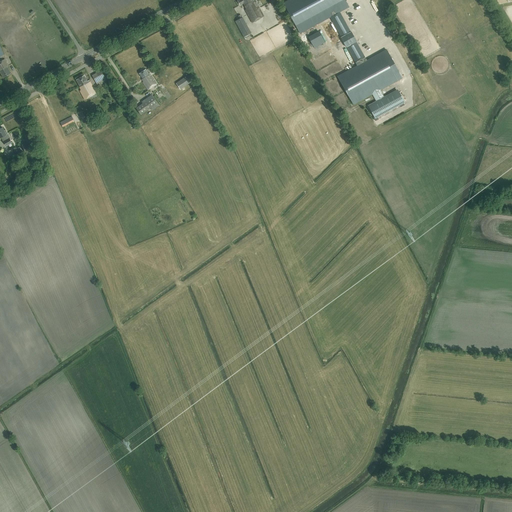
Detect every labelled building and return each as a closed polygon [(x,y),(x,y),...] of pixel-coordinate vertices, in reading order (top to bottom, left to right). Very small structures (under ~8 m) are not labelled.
[(252,23),(264,16),(254,0),(253,0),(238,0),(237,1),(240,6),(243,4),(246,9),(245,10),(252,23)] [(289,0),(284,3),(300,34),(330,17),(335,15),(340,12),(349,7),(344,0),(289,0)] [(357,66),(366,61),(361,51),(356,42),(357,41),(354,37),(351,32),(345,22),(340,12),(335,15),(330,17),(336,27),(341,37),(343,42),(346,47),(347,47),(350,53),(354,60),(355,62),(357,65),(357,66)] [(251,33),(243,19),(242,17),(235,21),(244,37),(251,33)] [(325,43),(319,31),(308,37),(314,49),(325,43)] [(372,94),(380,90),(402,78),(386,49),(366,61),(357,66),(344,72),(338,76),(352,102),(354,104),(372,94)] [(7,67),(8,66),(5,60),(0,62),(0,72),(3,78),(11,73),(7,67)] [(150,74),(149,74),(146,69),(139,74),(144,81),(143,82),(148,90),(157,84),(150,74)] [(107,81),(101,70),(92,75),(98,86),(107,81)] [(176,83),(180,90),(195,80),(191,74),(186,78),(185,77),(176,83)] [(85,100),(96,93),(89,80),(88,81),(84,75),(76,80),(82,90),(80,91),(85,100)] [(384,98),(380,90),(372,94),(377,102),(369,106),(375,117),(374,118),(375,121),(378,119),(377,116),(399,104),(401,107),(404,105),(403,102),(404,102),(398,91),(384,98)] [(159,106),(152,95),(141,102),(142,104),(136,108),(141,115),(150,108),(152,111),(159,106)] [(82,112),(76,116),(79,121),(85,117),(82,112)] [(74,121),(72,116),(60,122),(63,127),(74,121)] [(12,143),(10,139),(5,130),(4,131),(2,128),(0,128),(0,137),(0,138),(3,137),(5,141),(4,142),(6,146),(12,143)] [(28,143),(23,146),(26,153),(37,149),(30,133),(25,136),(28,143)] [(0,189),(9,183),(6,179),(4,177),(0,180),(0,189)]
